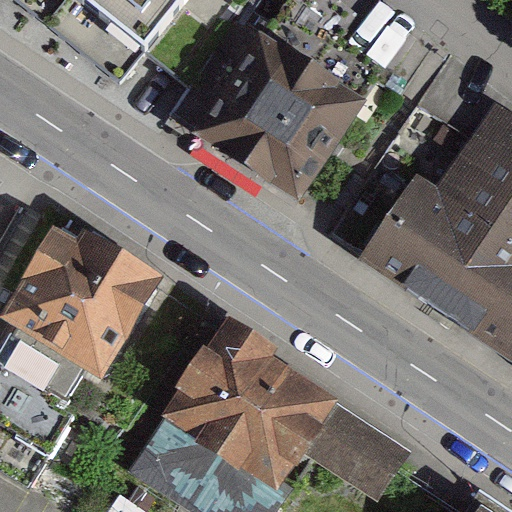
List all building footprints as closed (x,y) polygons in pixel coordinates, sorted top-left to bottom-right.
[(15,0),(125,88),(196,0),(15,0)] [(217,52),(173,124),(301,207),(383,81),(292,1),(245,70),(217,52)] [(511,129),(498,120),(443,201),(420,185),(367,264),(511,360),(511,129)] [(0,227),(17,202),(0,191),(0,227)] [(159,290),(65,233),(11,322),(22,328),(0,365),(0,467),(37,490),(80,418),(69,412),(92,374),(104,381),(159,290)] [(409,456),(231,341),(143,475),(199,511),(261,511),(302,450),(381,500),(409,456)]
